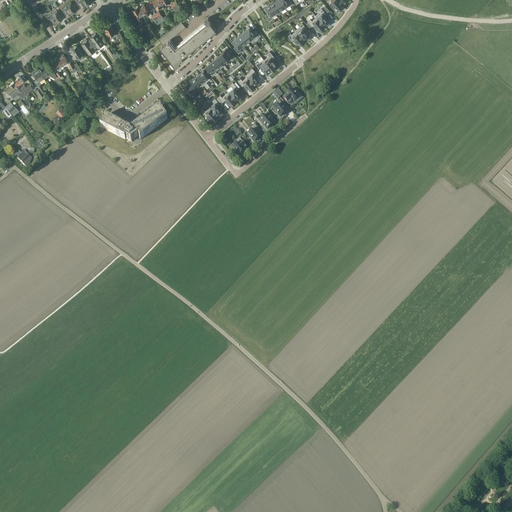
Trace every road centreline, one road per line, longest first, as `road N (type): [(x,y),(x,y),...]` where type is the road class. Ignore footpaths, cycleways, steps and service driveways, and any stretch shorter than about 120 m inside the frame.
road 1 (unclassified): [(380,496),(271,375),(0,152)]
road 2 (residential): [(206,137),(323,42),(356,0)]
road 3 (track): [(306,116),(388,21),(380,0)]
road 4 (residential): [(0,79),(105,7)]
road 5 (track): [(388,0),(442,17),(511,20)]
road 6 (residential): [(259,0),(167,85)]
